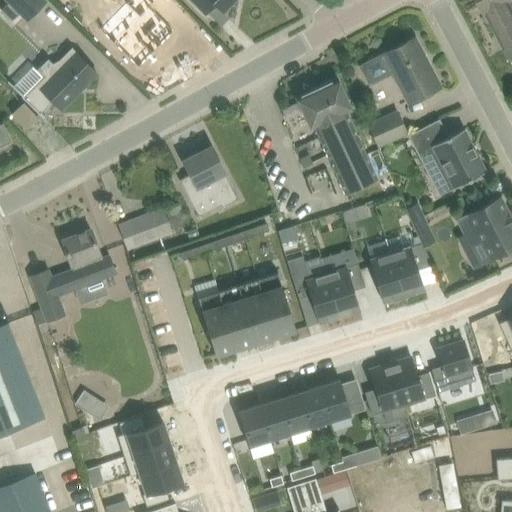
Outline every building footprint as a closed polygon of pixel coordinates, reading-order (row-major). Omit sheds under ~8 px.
[(23,17),(24,19),(27,21),(32,16),(44,3),(47,0),(46,0),(5,0),(6,0),(8,3),(19,13),(23,17)] [(234,0),(192,0),(206,14),(216,4),(224,11),(234,0)] [(510,0),(478,0),(486,14),(487,13),(511,59),(511,58),(511,6),(509,1),(510,0)] [(174,30),(160,16),(152,9),(133,28),(129,25),(118,37),(143,62),(174,30)] [(393,72),(409,103),(441,86),(414,35),(359,65),(369,85),(393,72)] [(97,73),(83,59),(75,51),(58,68),(53,62),(48,58),(37,69),(36,70),(32,65),(13,85),(23,94),(23,95),(22,96),(44,117),(46,115),(42,112),(53,100),(62,109),(97,73)] [(345,190),(376,176),(346,112),(353,109),(338,77),(297,97),(312,128),(314,127),(345,190)] [(26,128),(38,117),(24,102),(12,113),(26,128)] [(379,148),(409,134),(408,134),(410,134),(398,109),(367,123),(379,148)] [(408,134),(409,134),(425,166),(439,158),(454,187),(487,170),(465,128),(447,137),(445,133),(447,132),(440,118),(410,134),(408,134)] [(0,146),(12,141),(3,122),(0,123),(0,146)] [(184,160),(191,174),(181,179),(193,203),(215,192),(222,207),(238,198),(233,187),(221,163),(212,146),(184,160)] [(476,229),(492,258),(511,247),(511,219),(500,196),(457,218),(466,234),(476,229)] [(412,205),(407,208),(405,209),(411,222),(413,221),(424,216),(420,207),(418,203),(412,205)] [(346,223),(357,220),(354,207),(342,210),(346,223)] [(119,225),(126,244),(128,249),(173,232),(164,209),(119,225)] [(413,221),(411,222),(423,248),(425,247),(436,242),(430,229),(429,227),(427,221),(424,216),(413,221)] [(266,223),(256,226),(259,234),(269,230),(267,222),(266,223)] [(298,237),(294,225),(278,230),(282,242),(298,237)] [(259,234),(256,226),(245,230),(248,237),(259,234)] [(245,230),(234,234),(237,241),(248,237),(245,230)] [(237,241),(234,234),(224,237),(226,245),(237,241)] [(226,245),(224,237),(213,241),(216,248),(226,245)] [(216,248),(213,241),(202,245),(205,252),(216,248)] [(205,252),(202,245),(191,248),(194,256),(205,252)] [(391,253),(404,295),(425,288),(412,246),(391,253)] [(183,260),(194,256),(191,248),(181,252),(181,253),(183,260)] [(404,295),(391,253),(370,259),(384,301),(404,295)] [(28,275),(46,322),(46,323),(66,315),(59,295),(117,274),(109,254),(53,277),(49,268),(28,275)] [(329,271),(324,254),(309,259),(307,254),(292,258),(298,280),(329,271)] [(326,273),(339,315),(360,309),(347,267),(326,273)] [(198,296),(205,320),(216,354),(296,329),(278,271),(198,296)] [(339,315),(326,273),(306,279),(319,321),(339,315)] [(511,317),(500,323),(511,349),(511,317)] [(0,437),(46,419),(15,340),(8,322),(0,324),(0,437)] [(438,348),(443,365),(432,368),(439,391),(476,380),(464,339),(438,348)] [(390,363),(403,405),(435,394),(428,372),(417,375),(411,356),(390,363)] [(403,405),(390,363),(369,369),(375,388),(364,392),(371,415),(403,405)] [(489,373),(491,383),(505,380),(503,370),(489,373)] [(340,378),(319,385),(330,420),(351,413),(340,378)] [(319,385),(299,391),(310,426),(330,420),(319,385)] [(290,432),(310,426),(299,391),(279,397),(290,432)] [(270,438),(290,432),(279,397),(259,404),(270,438)] [(100,420),(107,409),(96,402),(89,412),(100,420)] [(259,404),(238,410),(249,445),(270,438),(259,404)] [(477,415),(481,426),(496,422),(492,410),(477,415)] [(133,453),(170,441),(163,420),(146,426),(142,414),(119,422),(123,434),(127,432),(133,453)] [(446,434),(444,425),(436,427),(439,436),(446,434)] [(170,441),(133,453),(140,472),(176,460),(170,441)] [(343,461),(345,468),(356,465),(353,458),(343,461)] [(176,460),(140,472),(147,492),(143,494),(147,505),(169,498),(166,486),(183,481),(176,460)] [(345,468),(343,461),(332,465),(335,472),(345,468)] [(356,496),(379,489),(385,511),(418,511),(423,511),(413,478),(391,485),(384,461),(348,472),(356,496)] [(87,468),(92,487),(104,483),(98,465),(87,468)] [(312,465),(301,468),(304,475),(314,472),(312,465)] [(293,479),(304,475),(301,468),(291,471),(293,479)] [(346,470),(332,474),(336,488),(350,484),(346,470)] [(48,511),(34,473),(0,485),(0,511),(48,511)] [(284,481),(281,474),(271,478),(273,485),(284,481)] [(322,511),(313,479),(298,483),(306,511),(336,511),(335,509),(326,511),(322,511)] [(306,511),(298,483),(284,488),(291,511),(306,511)] [(253,499),(257,510),(267,507),(263,496),(253,499)] [(118,511),(116,502),(106,506),(108,511),(118,511)] [(178,511),(176,502),(145,511),(178,511)]
